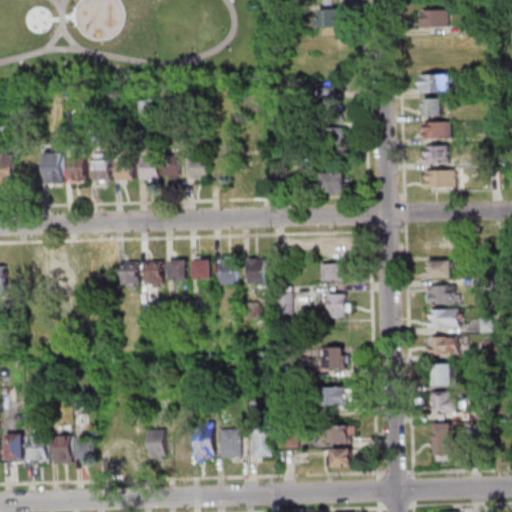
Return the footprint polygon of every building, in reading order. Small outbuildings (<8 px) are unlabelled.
[(318,27),(318,17),(325,17),(324,8),(328,8),(327,0),(335,0),(335,8),(342,8),(343,26),(318,27)] [(452,26),(424,27),(424,20),(427,20),(427,10),(451,9),(452,26)] [(473,32),(473,19),(487,19),(487,32),(473,32)] [(314,57),(314,76),(348,76),(348,57),(314,57)] [(454,92),(426,93),(426,75),(454,74),(454,92)] [(476,95),(475,81),(488,80),(489,95),(476,95)] [(333,87),(333,98),(320,98),(320,88),(333,87)] [(446,115),(427,116),(427,108),(430,108),(429,98),(445,98),(446,115)] [(156,121),(139,122),(139,101),(155,100),(156,121)] [(324,122),(324,104),(346,103),(346,121),(324,122)] [(126,116),(126,130),(116,130),(116,116),(126,116)] [(187,135),(178,135),(178,123),(186,122),(187,135)] [(428,139),(428,131),(429,131),(429,123),(455,122),(455,138),(428,139)] [(77,138),(69,138),(69,125),(77,125),(77,138)] [(300,125),(300,138),(284,138),(284,126),(300,125)] [(347,144),(325,145),(325,128),(347,128),(347,144)] [(92,143),(92,129),(102,129),(102,143),(92,143)] [(452,162),(431,163),(430,146),(452,146),(452,162)] [(10,188),(9,182),(1,182),(0,148),(6,148),(6,154),(18,154),(19,188),(10,188)] [(65,151),(66,178),(49,179),(49,151),(65,151)] [(491,165),(477,165),(477,151),(491,151),(491,165)] [(41,152),(22,152),(22,179),(41,179),(41,152)] [(115,179),(98,179),(97,154),(114,154),(115,179)] [(90,180),(74,180),(73,156),(90,155),(90,180)] [(166,155),(183,155),(183,175),(166,175),(166,155)] [(216,156),(216,182),(239,182),(239,178),(262,178),(262,156),(216,156)] [(147,179),(147,158),(162,158),(162,179),(147,179)] [(211,178),(195,178),(194,158),(211,158),(211,178)] [(122,161),(138,160),(139,179),(122,179),(122,161)] [(430,188),(429,180),(432,180),(431,172),(460,171),(460,187),(430,188)] [(326,173),(349,172),(349,190),(326,190),(326,184),(321,184),(321,175),(326,175),(326,173)] [(429,252),(455,252),(455,235),(429,235),(429,252)] [(322,236),(348,236),(348,254),(322,254),(322,236)] [(121,253),(138,252),(139,280),(123,281),(121,253)] [(146,253),(164,253),(164,281),(147,281),(146,253)] [(171,255),(189,255),(190,278),(172,279),(171,255)] [(249,256),(265,255),(267,281),(250,281),(249,256)] [(24,256),(42,256),(43,285),(25,286),(24,256)] [(49,256),(67,256),(68,286),(49,286),(49,256)] [(221,257),(237,256),(238,281),(222,282),(221,257)] [(195,257),(213,257),(213,277),(195,278),(195,257)] [(435,277),(434,260),(456,259),(456,276),(435,277)] [(323,263),(350,263),(350,279),(323,279),(323,263)] [(0,264),(8,264),(8,290),(0,290),(0,264)] [(436,303),(436,300),(430,301),(430,287),(432,287),(432,285),(460,285),(460,294),(463,294),(463,300),(460,300),(460,303),(436,303)] [(277,291),(295,292),(293,316),(275,314),(277,291)] [(329,293),(348,291),(349,315),(330,316),(329,293)] [(192,296),(202,296),(203,310),(192,311),(192,296)] [(246,299),(262,300),(261,319),(245,319),(246,299)] [(436,309),(463,308),(464,327),(432,328),(431,312),(436,312),(436,309)] [(485,332),(485,319),(497,319),(497,331),(485,332)] [(463,335),(464,353),(436,354),(436,351),(433,351),(433,344),(436,344),(436,336),(463,335)] [(503,340),(503,356),(488,357),(488,341),(503,340)] [(321,347),(348,349),(347,368),(320,366),(321,347)] [(439,384),(438,363),(457,363),(457,367),(463,367),(463,384),(439,384)] [(316,385),(352,384),(353,402),(316,403),(316,385)] [(436,392),(462,392),(463,410),(440,411),(440,403),(436,403),(436,392)] [(131,401),(146,401),(146,415),(131,415),(131,401)] [(280,405),(300,404),(300,418),(281,418),(280,405)] [(480,405),(494,405),(495,418),(480,418),(480,405)] [(170,423),(193,422),(195,456),(172,457),(170,423)] [(455,422),(456,436),(459,436),(459,442),(456,442),(456,453),(441,454),(441,447),(439,447),(439,439),(440,439),(440,422),(455,422)] [(331,424),(351,424),(352,441),(332,441),(331,424)] [(254,426),(273,425),(274,454),(255,454),(254,426)] [(148,428),(166,427),(168,459),(149,459),(148,428)] [(198,428),(216,427),(217,455),(199,456),(198,428)] [(124,429),(143,428),(145,459),(125,459),(124,429)] [(223,428),(242,428),(243,455),(223,455),(223,428)] [(79,429),(98,429),(98,458),(79,458),(79,429)] [(286,430),(300,430),(301,446),(286,446),(286,430)] [(56,431),(75,431),(75,465),(56,465),(56,431)] [(10,432),(24,432),(23,460),(9,460),(10,432)] [(31,433),(48,433),(49,461),(33,462),(31,433)] [(334,448),(353,448),(354,464),(334,464),(334,448)]
